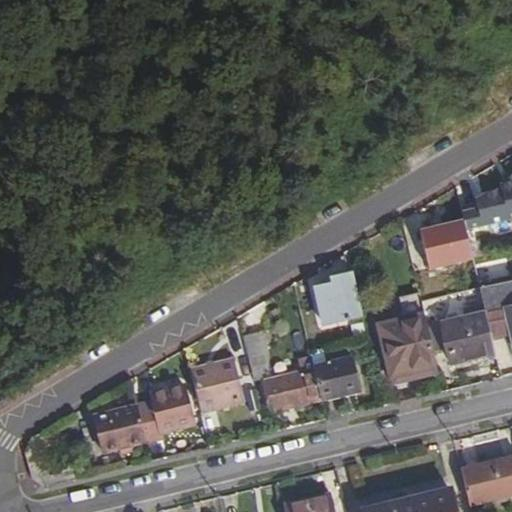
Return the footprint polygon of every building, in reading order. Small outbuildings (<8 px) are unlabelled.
[(469,259),(462,230),(511,217),(511,210),(510,203),(412,228),(423,271),(469,259)] [(323,324),(362,315),(353,276),(333,281),(335,287),(315,292),(323,324)] [(511,283),(479,290),(485,317),(491,343),(511,338),(511,342),(511,283)] [(435,371),(422,317),(381,328),(393,382),(435,371)] [(451,369),(495,357),(491,343),(485,317),(440,328),(451,369)] [(242,339),(251,378),(265,375),(267,357),(263,333),(242,339)] [(352,363),(314,373),(321,404),(360,395),(352,363)] [(190,374),(200,417),(244,407),(234,364),(190,374)] [(273,416),(321,404),(314,373),(266,384),(273,416)] [(154,403),(137,407),(137,408),(146,446),(163,442),(162,436),(194,429),(184,389),(153,396),(154,403)] [(103,455),(121,451),(132,449),(146,446),(137,408),(97,418),(95,424),(103,455)] [(41,492),(86,481),(82,463),(49,471),(40,434),(29,441),(22,459),(28,485),(41,492)] [(133,455),(132,449),(121,451),(122,457),(133,455)] [(483,469),(502,464),(501,458),(482,463),(483,469)] [(461,475),(469,509),(511,498),(511,461),(502,464),(483,469),(461,475)] [(373,511),(454,511),(450,493),(373,511)] [(283,510),(283,511),(332,511),(330,499),(283,510)]
